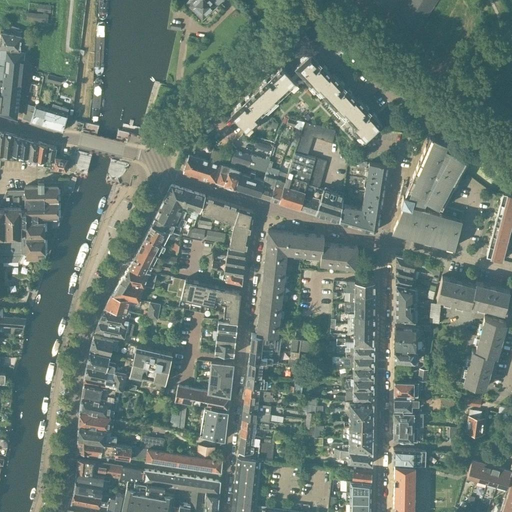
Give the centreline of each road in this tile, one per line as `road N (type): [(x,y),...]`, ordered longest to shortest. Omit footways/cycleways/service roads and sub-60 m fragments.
road 1 (residential): [(381,511),(385,243)]
road 2 (residential): [(159,165),(169,143),(297,16)]
road 3 (residential): [(71,454),(81,359),(124,261)]
road 4 (residential): [(394,94),(422,123),(400,150),(385,243)]
road 5 (residential): [(159,165),(0,120)]
road 6 (residential): [(394,94),(379,83),(362,91),(326,53),(338,28),(297,16)]
road 7 (residential): [(227,477),(71,454)]
road 8 (residential): [(385,243),(263,206)]
road 9 (residential): [(248,288),(124,261)]
